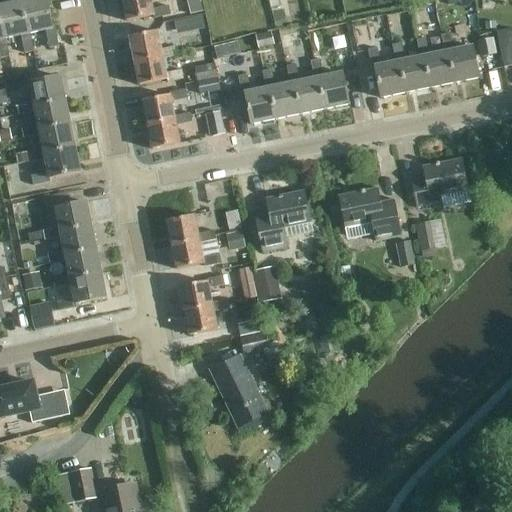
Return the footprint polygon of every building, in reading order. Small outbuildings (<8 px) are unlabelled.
[(46,0),(32,0),(21,2),(27,35),(30,34),(46,31),(49,49),(59,47),(55,27),(53,28),(46,0)] [(153,9),(151,0),(122,0),(127,22),(154,17),(154,19),(171,16),(169,6),(153,9)] [(203,12),(200,0),(186,0),(190,16),(203,12)] [(21,2),(0,6),(0,25),(3,40),(6,39),(21,36),(25,54),(34,52),(30,34),(27,35),(21,2)] [(183,21),(186,35),(206,31),(203,17),(183,21)] [(0,25),(0,59),(10,57),(6,39),(3,40),(0,25)] [(511,29),(497,32),(505,68),(511,66),(511,29)] [(179,56),(178,52),(177,47),(161,50),(157,31),(129,37),(135,62),(162,56),(162,59),(163,59),(179,56)] [(271,33),(255,36),(258,49),(274,46),(271,33)] [(454,51),(451,34),(440,36),(444,54),(447,53),(453,85),(481,79),(474,47),(454,51)] [(232,61),(254,56),(250,39),(228,44),(232,61)] [(426,39),(416,41),(420,59),(423,58),(429,89),(453,85),(447,53),(444,54),(430,56),(426,39)] [(496,54),(493,39),(481,41),(484,57),(496,54)] [(402,44),(393,46),(396,63),(399,63),(405,94),(429,89),(423,58),(420,59),(406,61),(402,44)] [(217,60),(229,57),(226,45),(214,48),(217,60)] [(378,49),(368,51),(372,69),(375,69),(381,99),(405,94),(399,63),(396,63),(382,66),(378,49)] [(166,73),(163,59),(162,59),(162,56),(135,62),(140,86),(167,81),(167,83),(184,80),(182,70),(166,73)] [(321,60),(311,62),(315,79),(318,79),(325,111),(352,105),(346,73),(324,77),(321,60)] [(194,67),(198,84),(217,80),(214,63),(194,67)] [(297,65),(288,67),(291,84),(294,84),(301,116),(325,111),(318,79),(315,79),(300,82),(297,65)] [(271,70),(262,72),(266,90),(269,89),(276,121),(301,116),(294,84),(291,84),(275,88),(271,70)] [(248,75),(238,77),(242,95),(244,95),(251,126),(276,121),(269,89),(266,90),(251,93),(248,75)] [(34,108),(66,102),(61,76),(28,83),(32,103),(17,106),(19,116),(35,113),(34,108)] [(198,84),(200,95),(219,91),(217,80),(198,84)] [(176,120),(175,117),(172,102),(188,99),(186,90),(169,93),(170,96),(143,102),(148,127),(176,120)] [(39,132),(71,125),(66,102),(34,108),(35,113),(38,126),(22,130),(24,139),(40,136),(39,132)] [(205,115),(210,137),(225,134),(220,112),(205,115)] [(193,123),(191,113),(175,117),(176,120),(148,127),(153,151),(180,145),(177,126),(193,123)] [(43,150),(27,153),(29,163),(45,159),(44,155),(76,149),(71,125),(39,132),(40,136),(43,150)] [(9,129),(0,130),(0,139),(1,142),(11,140),(9,129)] [(44,155),(45,159),(48,174),(32,177),(33,186),(51,182),(50,180),(81,174),(76,149),(44,155)] [(29,163),(27,153),(16,155),(18,165),(29,163)] [(426,181),(412,184),(417,209),(443,204),(442,197),(469,192),(462,159),(423,167),(426,181)] [(379,188),(339,197),(346,229),(372,224),(377,243),(403,238),(395,200),(382,202),(379,188)] [(289,249),(286,236),(285,230),(312,224),(305,191),(266,199),(269,213),(255,216),(263,254),(289,249)] [(28,235),(29,243),(44,240),(45,241),(62,238),(61,233),(92,227),(87,202),(55,208),(59,228),(44,231),(28,235)] [(225,214),(229,231),(241,228),(238,211),(225,214)] [(195,216),(167,222),(172,246),(199,240),(200,244),(217,240),(216,237),(214,229),(214,231),(199,234),(195,216)] [(441,247),(437,221),(419,225),(423,251),(441,247)] [(66,257),(97,250),(92,227),(61,233),(62,238),(64,252),(48,255),(50,265),(66,261),(66,257)] [(242,232),(230,234),(234,251),(246,249),(242,232)] [(199,240),(172,246),(177,271),(203,265),(204,268),(221,264),(219,255),(220,254),(217,240),(200,244),(199,240)] [(399,268),(415,265),(410,242),(395,245),(399,268)] [(71,281),(102,274),(97,250),(66,257),(66,261),(69,276),(53,279),(55,288),(71,285),(71,281)] [(275,267),(255,271),(262,300),(266,299),(265,290),(279,287),(275,267)] [(0,319),(3,319),(0,304),(0,297),(10,295),(4,268),(0,269),(0,319)] [(252,269),(238,271),(241,287),(254,285),(252,269)] [(71,281),(71,285),(74,299),(58,302),(60,312),(77,308),(77,306),(107,299),(102,274),(71,281)] [(35,275),(21,277),(24,294),(39,291),(35,275)] [(212,304),(213,303),(209,289),(226,286),(224,276),(207,280),(208,282),(180,288),(185,313),(213,307),(212,304)] [(230,309),(229,303),(228,300),(213,303),(212,304),(213,307),(185,313),(190,337),(218,331),(214,313),(230,309)] [(49,303),(29,307),(33,328),(53,324),(49,303)] [(238,328),(240,338),(265,333),(263,322),(238,328)] [(240,341),(244,356),(268,350),(265,335),(240,341)] [(287,343),(281,347),(292,364),(298,360),(287,343)] [(268,414),(240,357),(211,372),(239,429),(268,414)] [(36,398),(33,383),(0,390),(0,419),(29,413),(31,425),(56,419),(50,395),(36,398)] [(96,499),(89,470),(65,475),(71,505),(96,499)] [(106,511),(139,511),(134,485),(102,492),(106,511)]
